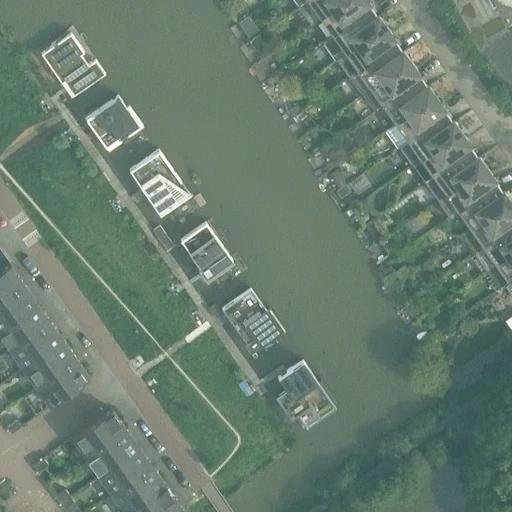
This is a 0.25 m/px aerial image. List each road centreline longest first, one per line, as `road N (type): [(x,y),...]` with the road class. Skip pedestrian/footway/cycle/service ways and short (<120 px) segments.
road 1 (residential): [(0,199),(124,377)]
road 2 (residential): [(413,0),(511,136)]
road 3 (residential): [(124,377),(212,492)]
road 4 (residential): [(15,456),(124,377)]
